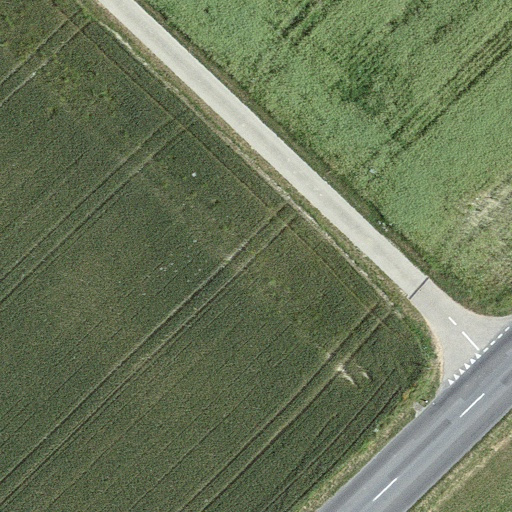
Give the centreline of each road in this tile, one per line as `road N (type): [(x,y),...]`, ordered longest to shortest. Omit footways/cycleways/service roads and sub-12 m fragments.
road 1 (track): [(110,0),(501,378)]
road 2 (tertiary): [(363,511),(511,368)]
